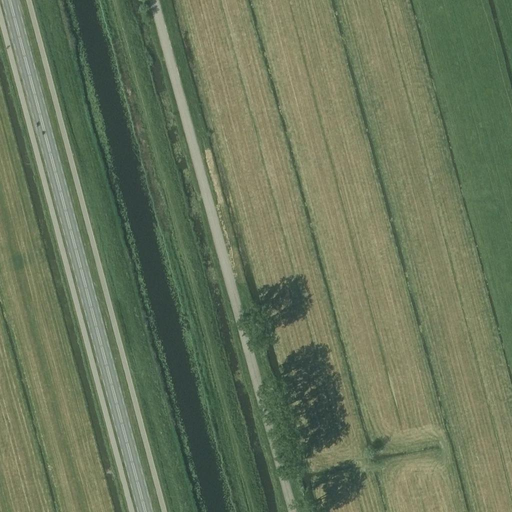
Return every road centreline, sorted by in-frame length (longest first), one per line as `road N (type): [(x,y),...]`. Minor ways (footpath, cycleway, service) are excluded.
road 1 (unclassified): [(293,511),(154,0)]
road 2 (primary): [(145,511),(9,0)]
